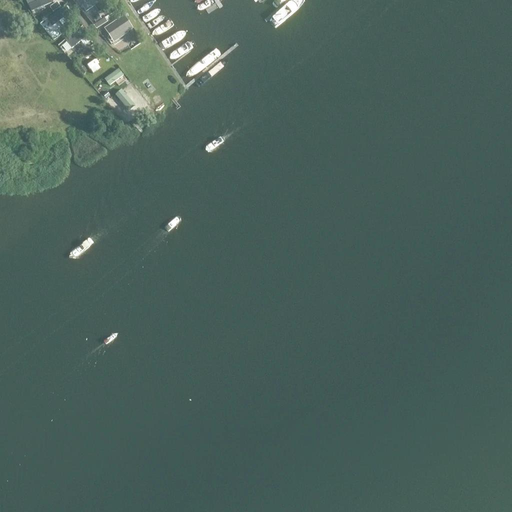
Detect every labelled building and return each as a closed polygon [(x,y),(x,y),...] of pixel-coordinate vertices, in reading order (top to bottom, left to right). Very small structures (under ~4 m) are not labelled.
[(90,10),(100,3),(103,1),(102,0),(90,0),(82,6),(86,12),(90,10)] [(60,7),(57,2),(49,8),(53,13),(60,7)] [(65,7),(48,20),(52,25),(69,12),(65,7)] [(61,31),(77,19),(72,13),(57,25),(61,31)] [(111,35),(118,36),(119,38),(132,29),(124,17),(105,30),(109,36),(111,35)] [(83,30),(67,42),(72,49),(88,36),(83,30)] [(96,71),(103,81),(112,75),(105,65),(96,71)] [(119,70),(105,79),(110,86),(123,76),(119,70)] [(134,106),(121,90),(115,95),(128,111),(134,106)]
